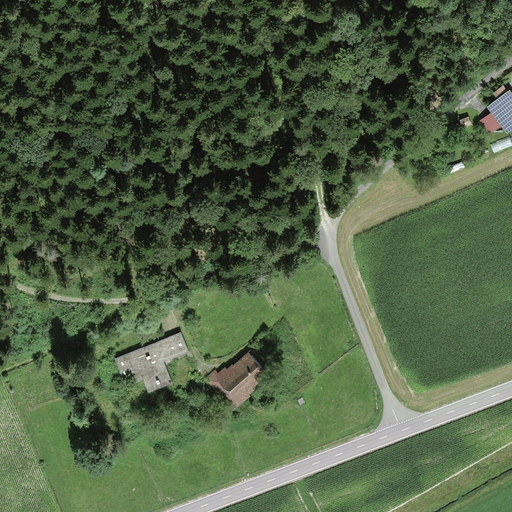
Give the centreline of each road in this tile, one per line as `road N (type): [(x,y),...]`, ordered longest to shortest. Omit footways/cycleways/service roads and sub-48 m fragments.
road 1 (unclassified): [(511,59),(354,195),(328,233),(400,432)]
road 2 (track): [(328,233),(306,0)]
road 3 (secondary): [(188,511),(400,432)]
road 4 (track): [(149,0),(308,77)]
road 5 (track): [(153,298),(96,301),(0,273)]
